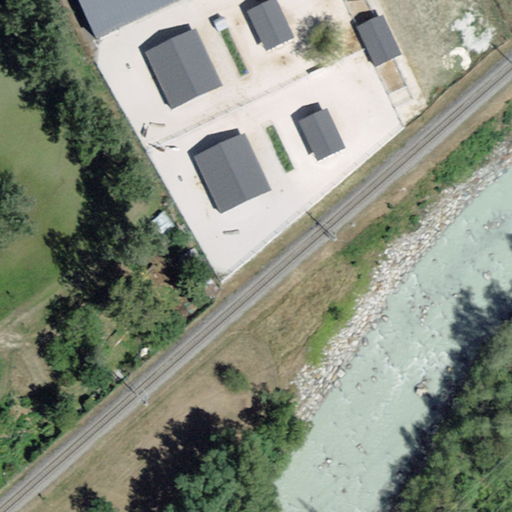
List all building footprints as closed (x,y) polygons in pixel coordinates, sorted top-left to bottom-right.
[(71,0),(89,41),(184,0),(71,0)] [(252,14),(271,54),(300,41),(281,1),(252,14)] [(381,70),(408,57),(388,17),(362,29),(381,70)] [(181,70),(162,29),(100,57),(119,98),(181,70)] [(322,165),(351,151),(332,111),(303,125),(322,165)] [(202,155),(221,214),(275,197),(255,138),(202,155)]
